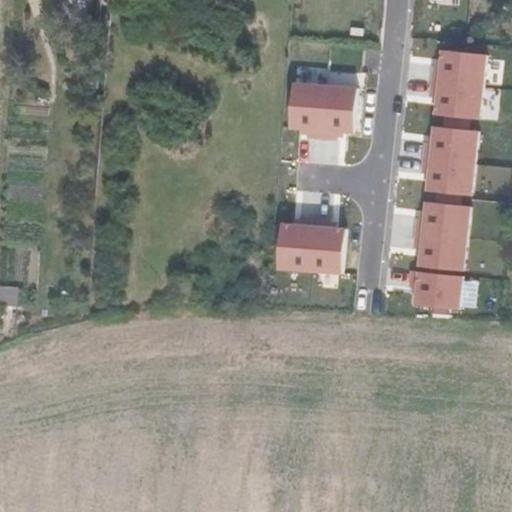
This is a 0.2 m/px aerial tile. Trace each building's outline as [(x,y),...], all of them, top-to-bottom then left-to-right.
[(434,82),(486,87),(489,56),(446,50),(444,67),(435,66),(434,82)] [(471,118),(483,119),(486,87),(434,82),(432,97),(441,97),(439,115),(449,116),(471,118)] [(309,137),(324,139),(328,86),(297,84),(293,128),(310,129),(309,137)] [(340,132),(357,133),(361,89),(328,86),(324,139),(339,140),(340,132)] [(448,122),(471,124),(471,118),(449,116),(448,122)] [(447,128),(470,130),(471,124),(448,122),(447,128)] [(426,158),(478,163),(481,131),(470,130),(447,128),(437,127),(435,143),(428,143),(426,158)] [(463,194),(475,195),(478,163),(426,158),(424,173),(433,174),(431,191),(441,192),(463,194)] [(418,233),(470,238),(473,207),(462,205),(439,203),(429,202),(428,219),(419,218),(418,233)] [(314,271),(318,218),(302,217),(302,226),(285,224),(281,268),(314,271)] [(314,271),(345,273),(349,229),(342,229),(332,228),(333,219),(318,218),(314,271)] [(455,269),(467,270),(470,238),(418,233),(417,248),(424,249),(423,266),(432,267),(455,269)] [(432,273),(454,275),(455,269),(432,267),(432,273)] [(418,305),(462,309),(466,276),(454,275),(432,273),(414,271),(412,287),(420,287),(418,305)] [(202,276),(188,275),(185,302),(199,303),(202,276)]
